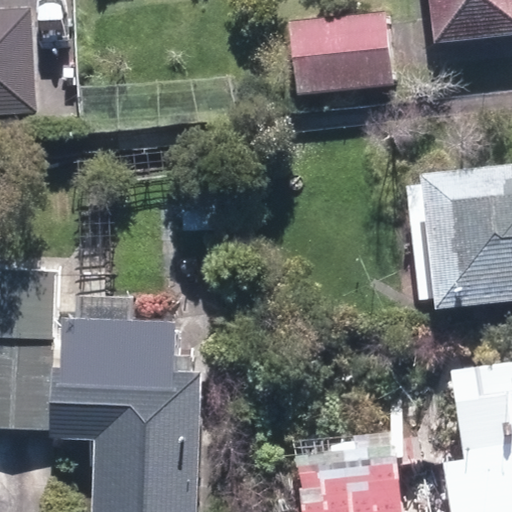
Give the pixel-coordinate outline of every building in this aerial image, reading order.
[(511,0),(422,0),(428,54),(511,44),(511,0)] [(34,14),(0,15),(0,127),(39,125),(34,14)] [(390,19),(282,32),(290,100),(398,88),(390,19)] [(511,316),(511,173),(404,188),(423,329),(511,316)] [(0,272),(0,428),(46,431),(45,448),(90,450),(86,511),(197,511),(203,381),(188,381),(189,360),(166,359),(168,330),(60,326),(63,275),(0,272)] [(511,511),(511,372),(444,383),(457,469),(434,473),(439,511),(511,511)]
